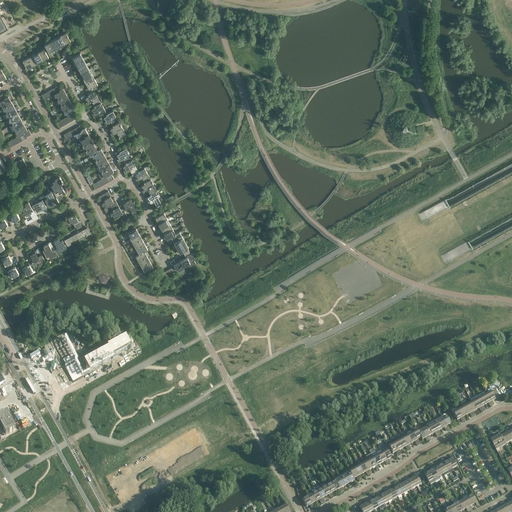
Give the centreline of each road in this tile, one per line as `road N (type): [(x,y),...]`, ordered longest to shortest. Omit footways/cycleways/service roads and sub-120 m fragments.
road 1 (motorway): [(511,157),(0,451)]
road 2 (motorway): [(0,510),(511,219)]
road 3 (motorway): [(0,495),(511,205)]
road 4 (motorway): [(0,484),(511,195)]
road 5 (motorway): [(511,181),(0,470)]
road 6 (motorway): [(511,169),(0,458)]
road 7 (motorway): [(8,511),(209,392),(511,231)]
road 8 (tertiary): [(106,511),(37,386)]
road 9 (tertiary): [(26,392),(92,511)]
